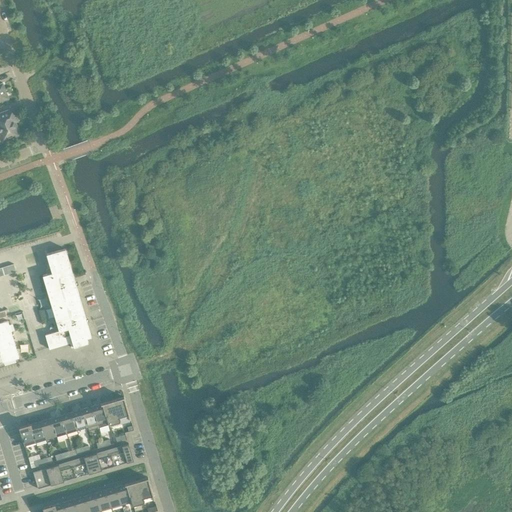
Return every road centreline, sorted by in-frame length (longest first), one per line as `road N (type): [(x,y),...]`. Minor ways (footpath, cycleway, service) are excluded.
road 1 (primary): [(511,282),(354,422),(273,511)]
road 2 (primary): [(292,511),(363,432),(511,302)]
road 3 (residential): [(0,162),(46,145),(0,24)]
road 4 (residential): [(126,369),(169,511)]
road 5 (residential): [(0,407),(126,369)]
